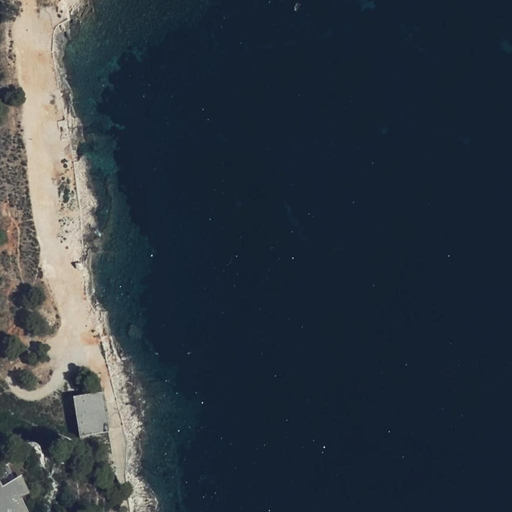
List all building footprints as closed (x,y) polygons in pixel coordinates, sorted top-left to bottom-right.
[(73,396),(81,443),(89,442),(88,434),(109,431),(103,392),(73,396)] [(101,457),(91,448),(85,454),(96,463),(101,457)] [(7,464),(4,466),(12,480),(16,478),(7,464)] [(0,511),(27,511),(21,497),(26,494),(17,477),(12,480),(4,466),(0,468),(0,511)] [(21,475),(17,477),(26,494),(30,492),(21,475)]
